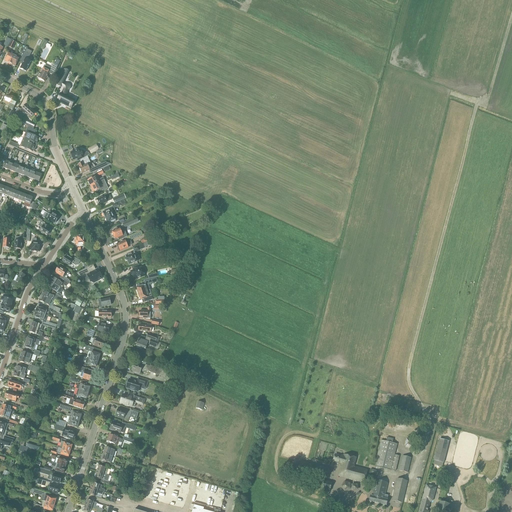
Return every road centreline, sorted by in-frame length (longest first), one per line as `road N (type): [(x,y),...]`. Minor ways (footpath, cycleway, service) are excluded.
road 1 (residential): [(67,511),(124,323),(124,303),(84,212)]
road 2 (residential): [(71,187),(38,94),(0,74)]
